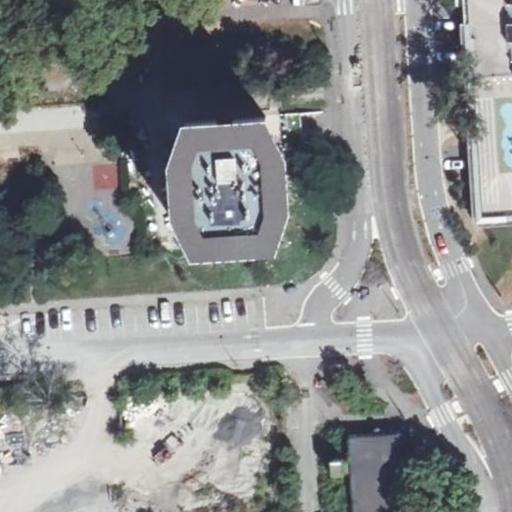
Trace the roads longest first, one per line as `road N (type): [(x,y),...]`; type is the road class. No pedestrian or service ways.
road 1 (residential): [(347,0),(359,223),(316,341)]
road 2 (residential): [(484,326),(444,241),(430,188),(417,0)]
road 3 (unclassified): [(0,361),(316,341)]
road 4 (unclassified): [(404,338),(480,485),(483,511)]
